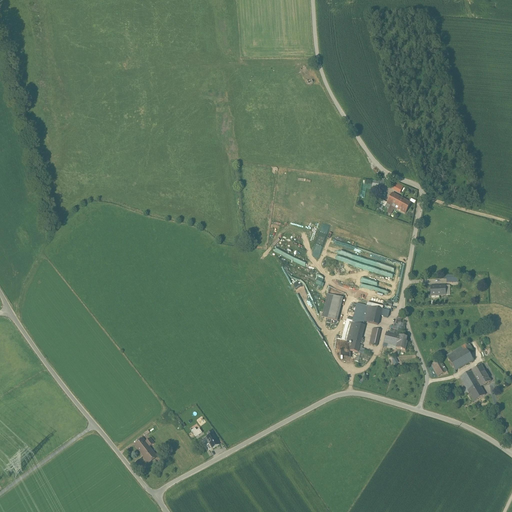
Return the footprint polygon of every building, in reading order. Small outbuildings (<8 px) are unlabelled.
[(403,188),(394,183),(391,189),(400,193),(403,188)] [(411,203),(392,193),(387,204),(405,214),(411,203)] [(324,246),(321,255),(343,262),(342,268),(362,274),(362,275),(367,276),(368,271),(364,270),(365,267),(362,266),(363,262),(352,259),(354,254),(324,246)] [(390,284),(394,273),(376,268),(375,272),(376,272),(374,279),(379,281),(377,287),(388,290),(389,284),(390,284)] [(445,286),(430,287),(431,297),(446,296),(445,286)] [(343,298),(328,294),(322,318),(337,322),(343,298)] [(382,310),(357,304),(348,341),(352,342),(350,351),(358,353),(365,326),(363,325),(364,322),(378,325),(380,316),(382,310)] [(381,330),(373,329),(369,345),(377,346),(381,330)] [(399,336),(386,333),(384,343),(388,345),(397,347),(399,336)] [(397,347),(397,348),(396,348),(396,349),(405,351),(407,343),(404,342),(406,338),(399,336),(397,347)] [(464,345),(447,356),(456,371),(473,361),(469,353),(466,348),(464,345)] [(438,361),(431,365),(438,377),(445,373),(438,361)] [(490,381),(481,366),(471,372),(480,387),(490,381)] [(480,387),(471,372),(460,378),(469,394),(480,387)] [(480,387),(469,394),(474,402),(485,395),(480,387)] [(195,429),(191,431),(196,437),(202,433),(199,429),(197,431),(195,429)] [(210,436),(206,439),(209,444),(206,446),(209,451),(219,445),(213,434),(210,436)] [(145,442),(142,439),(135,445),(149,463),(157,457),(149,447),(145,442)] [(150,439),(145,442),(149,447),(154,444),(150,439)]
